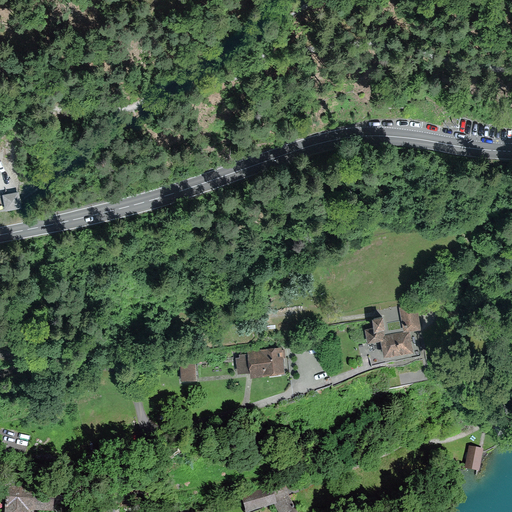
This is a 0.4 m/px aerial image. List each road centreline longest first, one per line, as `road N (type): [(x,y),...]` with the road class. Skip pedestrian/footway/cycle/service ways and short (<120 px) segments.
road 1 (secondary): [(511,151),(350,136),(154,199),(0,234)]
road 2 (track): [(128,442),(324,383)]
road 3 (track): [(0,375),(114,368),(132,384),(147,435)]
